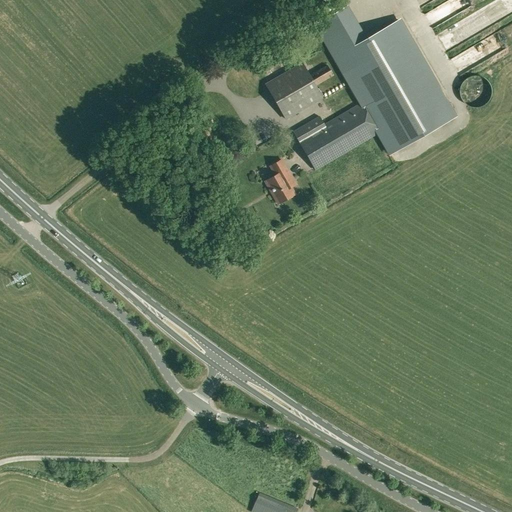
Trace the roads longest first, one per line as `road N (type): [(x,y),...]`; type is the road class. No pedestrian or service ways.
road 1 (unclassified): [(41,217),(312,0)]
road 2 (primary): [(483,511),(323,429),(223,364)]
road 3 (unclassified): [(430,511),(302,441),(195,405)]
road 4 (unclassified): [(195,405),(137,330),(23,235)]
road 5 (primary): [(223,364),(41,217)]
